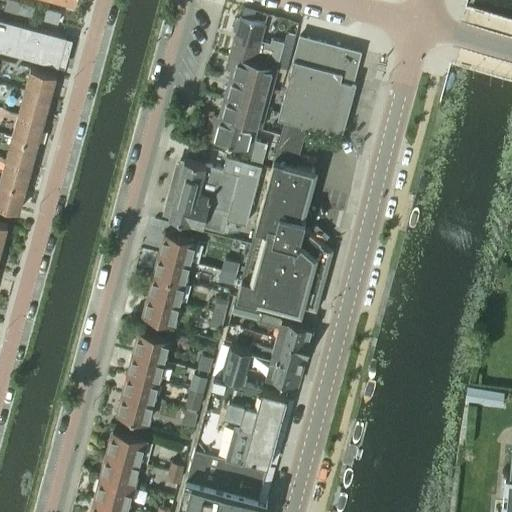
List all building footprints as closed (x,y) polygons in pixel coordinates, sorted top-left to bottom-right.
[(21,0),(5,0),(4,7),(18,12),(21,0)] [(22,0),(21,0),(18,12),(32,16),(35,4),(22,0)] [(239,15),(229,54),(234,55),(218,117),(212,115),(206,138),(251,149),(251,148),(253,149),(250,159),(262,162),(267,142),(254,139),(257,127),(260,128),(277,65),(286,68),(291,50),(282,47),(284,41),(272,38),(271,42),(260,39),(265,22),(239,15)] [(0,48),(58,65),(66,36),(0,18),(0,48)] [(299,35),(288,76),(276,116),(284,119),(300,123),(340,134),(341,131),(339,131),(352,83),(354,84),(355,82),(351,81),(359,52),(299,35)] [(30,67),(24,90),(50,97),(56,74),(30,67)] [(44,119),(50,97),(24,90),(18,112),(44,119)] [(38,142),(44,119),(18,112),(12,135),(38,142)] [(315,167),(290,161),(300,123),(284,119),(273,157),(273,161),(236,296),(260,303),(261,301),(299,311),(302,302),(315,306),(330,248),(321,240),(324,237),(313,228),(311,231),(303,224),(305,216),(302,215),(315,167)] [(32,164),(38,142),(12,135),(6,157),(32,164)] [(250,206),(261,165),(226,155),(223,168),(184,158),(177,186),(250,206)] [(0,179),(26,186),(32,164),(6,157),(0,178),(0,179)] [(0,204),(20,210),(26,186),(0,179),(0,204)] [(245,223),(250,206),(177,186),(169,215),(191,221),(191,220),(203,223),(202,224),(224,230),(227,218),(245,223)] [(190,260),(195,239),(165,231),(159,252),(190,260)] [(184,280),(190,260),(159,252),(154,272),(184,280)] [(221,268),(235,272),(238,261),(224,258),(221,268)] [(232,283),(235,272),(221,268),(218,279),(232,283)] [(179,300),(184,280),(154,272),(149,292),(179,300)] [(173,322),(179,300),(149,292),(143,314),(173,322)] [(224,312),(228,299),(216,296),(212,309),(224,312)] [(258,312),(260,303),(236,296),(233,306),(258,312)] [(221,326),(224,312),(212,309),(209,323),(221,326)] [(262,311),(260,319),(279,325),(276,336),(309,345),(312,334),(310,333),(312,324),(262,311)] [(164,359),(169,338),(139,330),(133,351),(164,359)] [(252,340),(250,347),(302,361),(304,355),(306,355),(309,345),(276,336),(273,346),(270,345),(264,344),(252,340)] [(224,340),(215,373),(221,375),(222,373),(245,379),(249,363),(258,366),(259,361),(269,363),(266,374),(297,382),(298,379),(300,379),(303,370),(300,369),(302,361),(250,347),(224,340)] [(158,379),(164,359),(133,351),(128,371),(158,379)] [(207,370),(211,356),(200,353),(197,367),(207,370)] [(153,399),(158,379),(128,371),(123,392),(153,399)] [(201,425),(186,478),(248,495),(259,498),(259,496),(268,462),(269,462),(274,444),(276,444),(281,428),(278,427),(287,393),(221,375),(215,373),(201,425)] [(202,391),(206,376),(193,373),(190,387),(202,391)] [(198,408),(202,391),(190,387),(185,405),(198,408)] [(502,406),(504,393),(467,387),(465,400),(502,406)] [(147,421),(153,399),(123,392),(117,413),(147,421)] [(191,426),(195,412),(185,409),(182,424),(191,426)] [(139,461),(146,437),(114,428),(107,452),(139,461)] [(133,484),(139,461),(107,452),(101,475),(133,484)] [(180,472),(182,463),(171,460),(169,469),(180,472)] [(502,506),(501,511),(511,511),(511,464),(510,481),(505,480),(503,494),(509,495),(508,507),(502,506)] [(178,481),(180,472),(169,469),(166,478),(178,481)] [(127,507),(133,484),(101,475),(95,498),(127,507)] [(186,478),(177,511),(265,511),(269,500),(267,500),(259,498),(248,495),(186,478)] [(125,511),(127,507),(95,498),(91,511),(125,511)]
